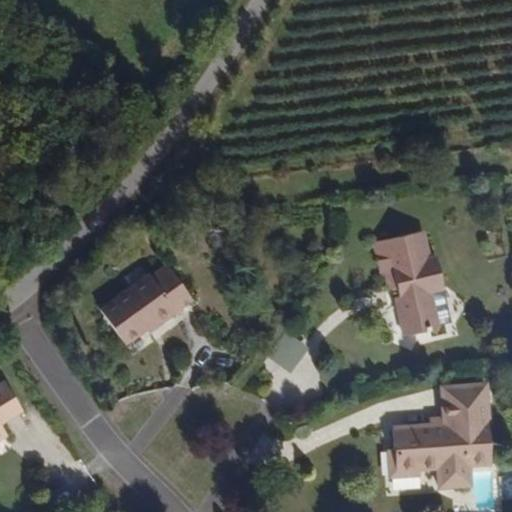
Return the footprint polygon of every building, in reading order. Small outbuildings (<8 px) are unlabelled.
[(449,297),(445,264),(433,265),(428,237),(377,245),(381,284),(387,283),(390,297),(400,296),(402,301),(397,303),(400,341),(440,336),(436,299),(449,297)] [(200,301),(172,267),(161,279),(153,272),(100,311),(127,347),(154,330),(158,334),(200,301)] [(268,360),(294,375),(310,345),(284,330),(268,360)] [(0,428),(0,429),(0,427),(0,422),(20,411),(3,386),(0,387),(0,428)] [(483,398),(483,389),(472,390),(471,399),(483,398)] [(488,470),(483,398),(471,399),(472,390),(447,391),(449,423),(451,432),(435,433),(398,433),(399,460),(410,460),(413,474),(432,474),(433,494),(463,493),(464,471),(488,470)] [(451,432),(449,423),(435,424),(435,433),(451,432)] [(413,474),(410,460),(399,460),(391,461),(391,481),(413,479),(413,474)]
